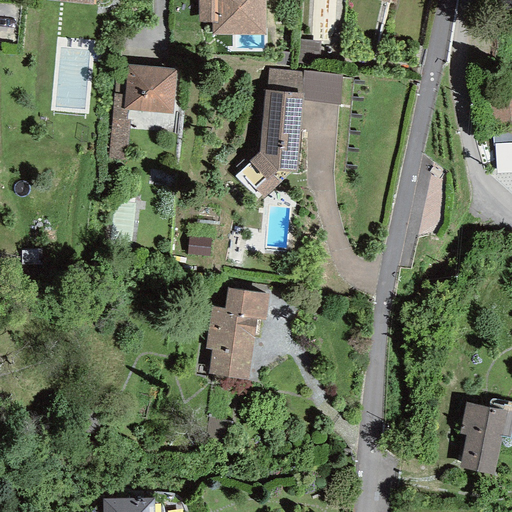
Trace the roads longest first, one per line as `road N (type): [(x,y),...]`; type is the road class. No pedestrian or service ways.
road 1 (unclassified): [(442,0),(395,225),(361,511)]
road 2 (unclassified): [(498,201),(476,179),(463,146),(453,82),(463,0)]
